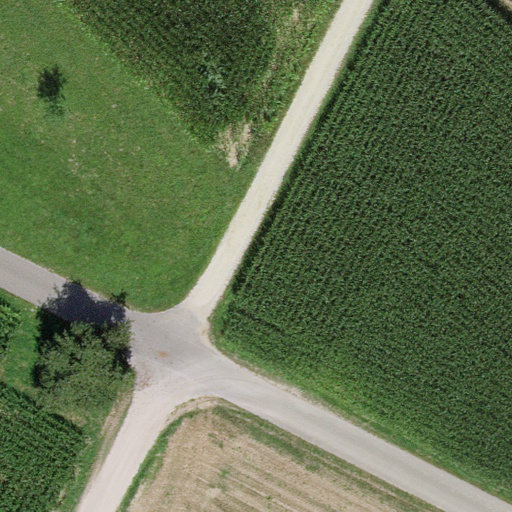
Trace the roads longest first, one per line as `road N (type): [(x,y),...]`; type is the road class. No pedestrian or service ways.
road 1 (track): [(93,511),(353,0)]
road 2 (unclassified): [(496,511),(0,264)]
